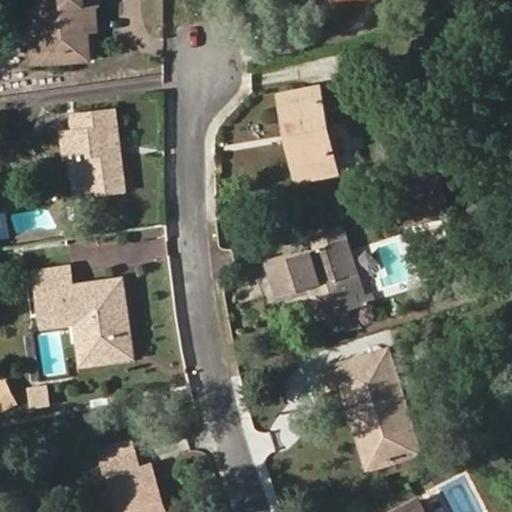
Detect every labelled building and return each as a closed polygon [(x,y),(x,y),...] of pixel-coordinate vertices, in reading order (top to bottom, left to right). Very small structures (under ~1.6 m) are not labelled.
[(37,0),(39,10),(42,51),(70,50),(70,61),(91,60),(90,30),(84,30),(83,18),(98,17),(97,5),(100,5),(99,0),(37,0)] [(70,50),(42,51),(39,10),(28,10),(31,64),(70,61),(70,50)] [(90,30),(98,30),(98,17),(83,18),(84,30),(90,30)] [(336,161),(321,85),(281,93),(288,133),(298,132),(304,168),(336,161)] [(127,190),(117,108),(74,113),(76,129),(63,131),(67,159),(79,157),(84,195),(127,190)] [(298,181),(339,173),(336,161),(304,168),(298,132),(288,133),(298,181)] [(441,170),(396,180),(402,209),(448,199),(441,170)] [(451,214),(448,199),(402,209),(406,223),(451,214)] [(355,304),(344,273),(355,270),(342,228),(315,237),(318,249),(312,251),(319,275),(322,285),(311,288),(320,315),(355,304)] [(28,263),(75,260),(73,238),(27,241),(28,263)] [(77,285),(74,269),(35,274),(44,323),(76,319),(83,364),(135,356),(123,278),(77,285)] [(355,304),(365,301),(355,270),(344,273),(355,304)] [(319,275),(308,278),(311,288),(322,285),(319,275)] [(421,453),(391,349),(339,364),(345,387),(355,384),(368,427),(358,431),(369,468),(421,453)] [(0,409),(22,398),(9,373),(0,376),(0,409)] [(345,387),(358,431),(368,427),(355,384),(345,387)] [(135,455),(105,464),(120,511),(160,511),(157,502),(164,500),(153,464),(139,468),(135,455)] [(425,511),(419,499),(394,511),(425,511)] [(160,511),(168,511),(164,500),(157,502),(160,511)]
